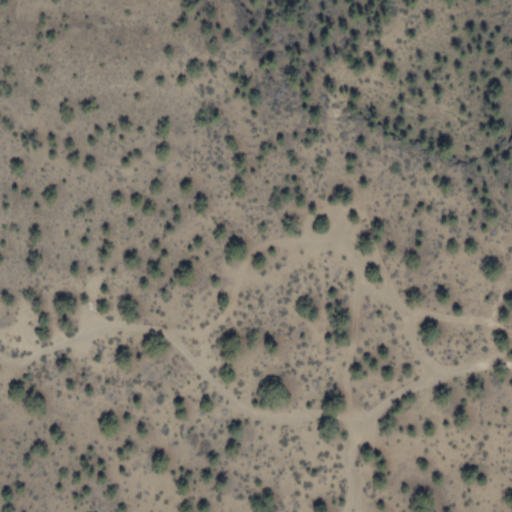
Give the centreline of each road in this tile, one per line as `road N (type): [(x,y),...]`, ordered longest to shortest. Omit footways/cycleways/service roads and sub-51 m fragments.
road 1 (track): [(511,334),(392,306),(324,241),(274,245),(229,291),(166,328),(118,317),(0,349)]
road 2 (track): [(166,328),(227,398),(356,416),(511,346)]
road 3 (track): [(360,275),(346,386),(356,416),(339,511)]
